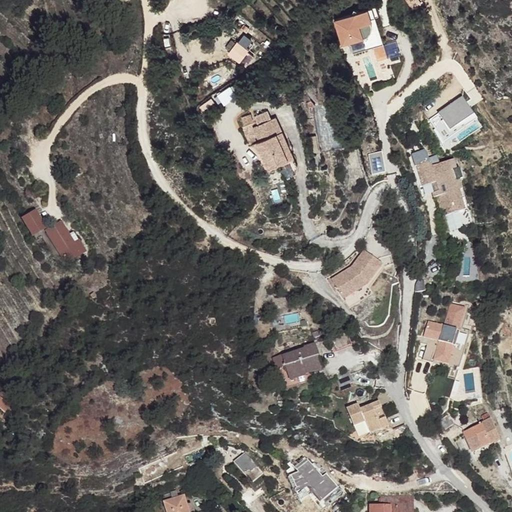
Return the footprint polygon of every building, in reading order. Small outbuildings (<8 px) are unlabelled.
[(403,0),(411,12),(421,6),(417,0),(403,0)] [(366,20),(335,30),(347,67),(378,57),(369,30),(366,20)] [(260,43),(248,38),(242,50),(254,56),(255,54),(263,57),(266,49),(259,45),(260,43)] [(223,103),(245,89),(239,79),(217,93),(223,103)] [(343,147),(337,102),(317,104),(322,150),(343,147)] [(251,116),(243,118),(246,125),(253,123),(251,116)] [(255,144),(258,153),(269,170),(283,166),(282,159),(288,157),(278,123),(275,124),(272,116),(258,120),(260,128),(255,130),(258,143),(255,144)] [(316,134),(310,135),(313,150),(319,149),(316,134)] [(431,148),(414,150),(416,171),(428,170),(433,169),(434,178),(434,183),(430,183),(431,206),(446,204),(445,196),(448,195),(448,191),(462,190),(459,172),(455,172),(454,162),(458,162),(456,151),(439,153),(441,162),(434,163),(432,154),(431,148)] [(263,172),(269,170),(258,153),(263,172)] [(439,153),(432,154),(434,163),(441,162),(439,153)] [(269,170),(272,176),(276,175),(292,170),(288,157),(282,159),(283,166),(269,170)] [(458,162),(454,162),(455,172),(459,172),(462,171),(460,161),(458,162)] [(463,202),(462,190),(448,191),(448,195),(445,196),(446,204),(463,202)] [(464,204),(453,206),(454,217),(466,215),(464,204)] [(43,209),(30,217),(40,232),(53,224),(43,209)] [(69,219),(55,227),(71,252),(85,244),(89,250),(95,246),(87,235),(81,239),(69,219)] [(53,224),(40,232),(44,239),(50,235),(67,263),(74,259),(71,252),(55,227),(53,224)] [(85,244),(71,252),(74,259),(89,250),(85,244)] [(352,267),(332,280),(345,299),(368,284),(384,263),(364,250),(352,267)] [(444,320),(461,325),(466,307),(449,302),(444,320)] [(438,340),(433,360),(450,364),(459,328),(428,320),(423,336),(438,340)] [(349,338),(333,342),(334,346),(343,357),(354,354),(349,338)] [(343,357),(334,346),(338,358),(343,357)] [(283,358),(273,360),(277,372),(285,370),(288,382),(305,378),(305,379),(323,375),(318,350),(306,353),(307,355),(284,360),(283,358)] [(305,378),(288,382),(288,386),(306,382),(305,379),(305,378)] [(356,378),(340,383),(342,386),(344,395),(360,389),(356,378)] [(350,403),(339,409),(349,427),(368,432),(362,423),(365,418),(372,402),(371,399),(358,406),(353,409),(351,405),(350,403)] [(383,401),(377,414),(381,412),(383,415),(392,411),(383,401)] [(377,414),(374,420),(380,427),(396,419),(392,411),(383,415),(381,412),(377,414)] [(482,418),(463,431),(474,451),(499,437),(494,426),(488,414),(482,418)] [(368,432),(349,427),(351,430),(345,439),(356,446),(368,432)] [(380,442),(373,435),(365,445),(380,442)] [(399,495),(378,495),(378,503),(399,503),(399,495)] [(412,495),(399,495),(399,503),(412,503),(412,495)] [(175,511),(171,498),(150,504),(152,511),(175,511)] [(399,503),(378,503),(378,511),(411,511),(412,503),(399,503)]
